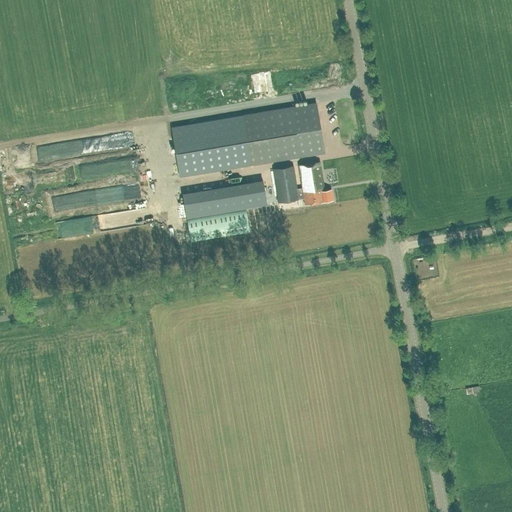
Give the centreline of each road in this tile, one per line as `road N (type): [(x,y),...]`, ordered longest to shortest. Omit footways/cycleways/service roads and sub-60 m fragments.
road 1 (unclassified): [(0,319),(394,246)]
road 2 (tertiary): [(442,511),(394,246)]
road 3 (tertiary): [(394,246),(348,0)]
